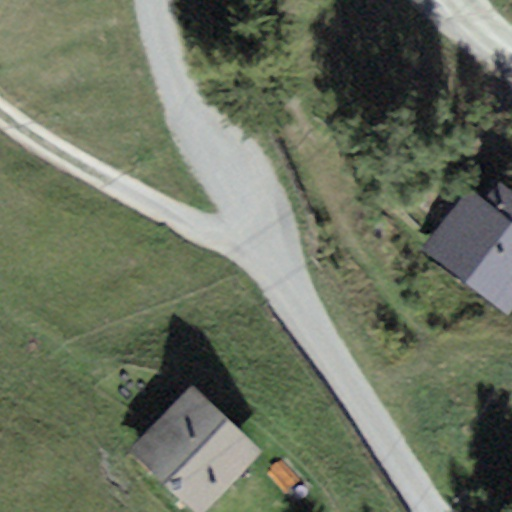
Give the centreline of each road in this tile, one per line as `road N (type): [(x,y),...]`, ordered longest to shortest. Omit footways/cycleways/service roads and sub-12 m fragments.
road 1 (unclassified): [(432,511),(252,244),(173,97),(155,0)]
road 2 (track): [(252,244),(169,221),(0,113)]
